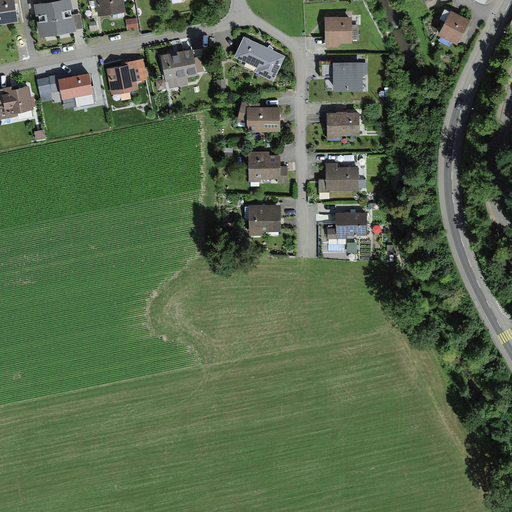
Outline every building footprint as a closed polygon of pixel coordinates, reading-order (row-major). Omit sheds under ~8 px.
[(13,0),(0,0),(0,22),(17,20),(13,0)] [(70,0),(45,0),(37,1),(42,30),(74,25),(70,0)] [(98,0),(101,14),(124,11),(122,0),(124,0),(98,0)] [(438,35),(455,44),(466,21),(444,9),(439,18),(445,21),(438,35)] [(326,20),(326,42),(347,41),(347,19),(326,20)] [(273,73),(281,57),(245,39),(237,55),(273,73)] [(164,80),(197,73),(193,52),(160,59),(164,80)] [(131,63),(108,67),(113,90),(136,86),(134,79),(146,76),(143,58),(130,60),(131,63)] [(361,61),(335,61),(335,85),(361,85),(361,61)] [(63,97),(93,92),(90,75),(60,81),(59,76),(49,78),(52,92),(61,90),(63,97)] [(33,105),(29,84),(5,89),(8,103),(0,104),(0,112),(1,116),(16,113),(15,109),(33,105)] [(279,128),(279,109),(258,109),(258,104),(242,104),(242,121),(251,121),(251,128),(279,128)] [(355,134),(355,114),(328,114),(328,134),(355,134)] [(276,157),(250,157),(250,177),(277,177),(278,184),(285,184),(285,168),(277,168),(276,157)] [(328,188),(357,188),(357,166),(328,167),(328,188)] [(277,229),(277,206),(249,206),(250,229),(277,229)] [(366,212),(338,212),(338,231),(366,231),(366,212)]
